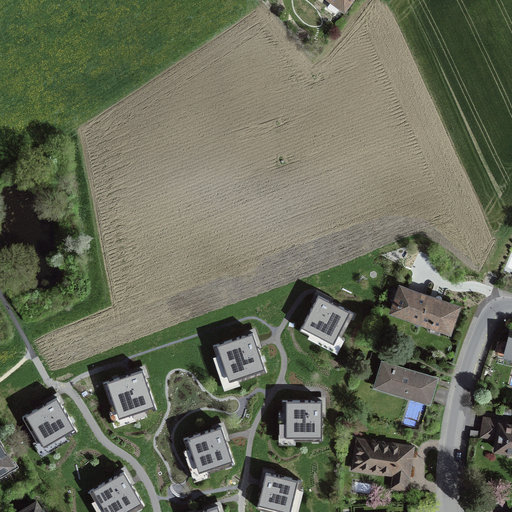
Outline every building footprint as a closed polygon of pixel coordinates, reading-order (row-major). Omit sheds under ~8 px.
[(331,0),(330,3),(339,9),(342,7),(344,9),(350,0),(331,0)] [(324,254),(348,245),(340,225),(316,235),(324,254)] [(421,322),(443,330),(444,328),(449,329),(450,325),(451,325),(455,314),(454,314),(456,309),(451,308),(452,306),(441,302),(442,299),(440,296),(436,296),(435,300),(406,290),(406,292),(401,290),(400,294),(399,294),(395,305),(396,306),(394,310),(399,312),(398,314),(415,320),(414,323),(416,325),(419,325),(421,322)] [(337,345),(354,313),(318,295),(300,330),(323,342),(325,338),(337,345)] [(266,372),(253,332),(213,345),(222,372),(226,371),(230,384),(266,372)] [(429,402),(430,399),(434,384),(436,378),(426,375),(383,362),(377,382),(376,386),(388,389),(410,396),(429,402)] [(143,369),(103,383),(115,419),(129,414),(130,418),(156,409),(143,369)] [(68,416),(57,396),(22,417),(40,448),(53,441),(55,444),(77,431),(68,416)] [(322,440),(322,400),(282,400),(282,426),(286,426),(286,440),(322,440)] [(481,436),(498,438),(496,450),(511,451),(511,425),(501,424),(501,420),(484,417),(482,431),(481,436)] [(227,441),(221,426),(184,438),(192,463),(195,462),(200,475),(234,463),(227,441)] [(482,431),(470,429),(469,436),(481,437),(481,436),(482,431)] [(4,446),(0,439),(0,473),(13,465),(9,458),(6,458),(5,456),(7,454),(2,447),(4,446)] [(368,466),(393,469),(391,487),(406,490),(408,475),(409,476),(413,447),(356,439),(353,468),(368,470),(368,466)] [(132,511),(144,505),(124,470),(89,491),(101,511),(104,511),(106,511),(132,511)] [(296,504),(302,480),(266,472),(257,508),(275,511),(290,511),(293,503),(296,504)] [(42,511),(36,502),(18,511),(42,511)] [(490,511),(490,503),(473,504),(473,511),(490,511)]
